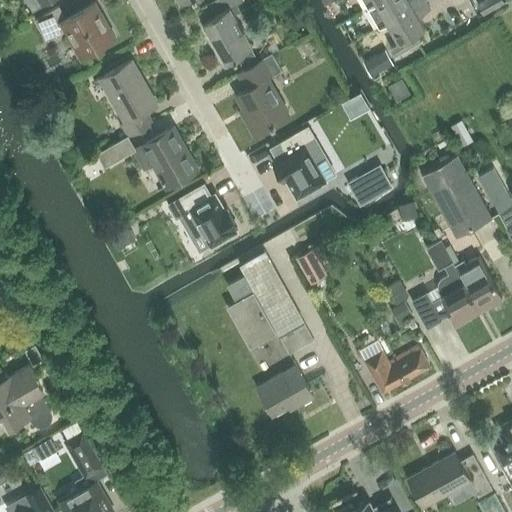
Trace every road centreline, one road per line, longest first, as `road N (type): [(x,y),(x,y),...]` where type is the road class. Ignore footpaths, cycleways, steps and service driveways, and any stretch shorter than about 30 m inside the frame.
road 1 (unclassified): [(275,482),(511,350)]
road 2 (residential): [(240,177),(140,0)]
